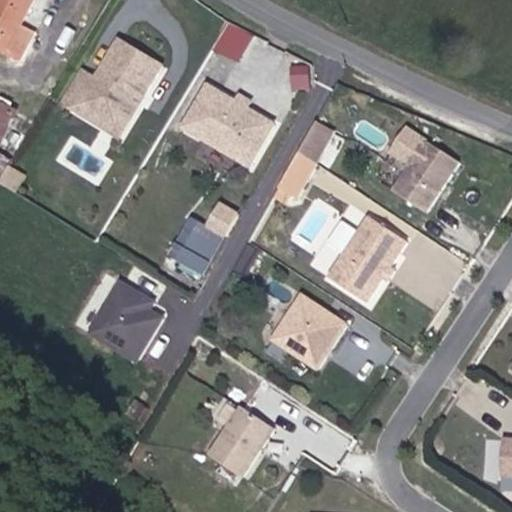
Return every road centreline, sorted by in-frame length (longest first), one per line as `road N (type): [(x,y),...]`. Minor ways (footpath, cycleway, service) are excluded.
road 1 (residential): [(511,240),(390,437),(388,473),(445,511)]
road 2 (unclassified): [(243,0),(511,125)]
